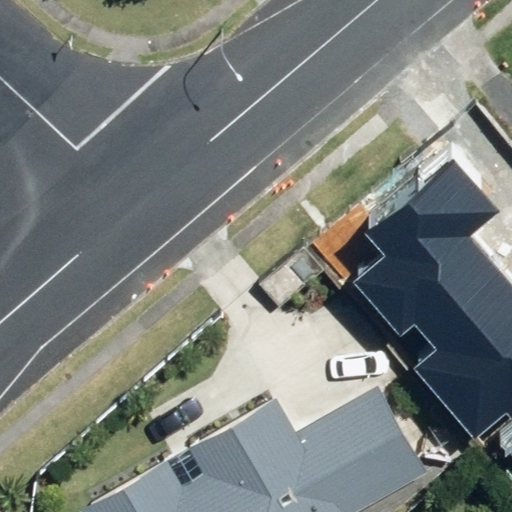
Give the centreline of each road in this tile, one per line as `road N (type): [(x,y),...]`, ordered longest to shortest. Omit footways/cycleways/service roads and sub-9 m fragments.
road 1 (secondary): [(138,203),(373,0)]
road 2 (tertiary): [(138,203),(0,68)]
road 3 (secondary): [(138,203),(0,320)]
